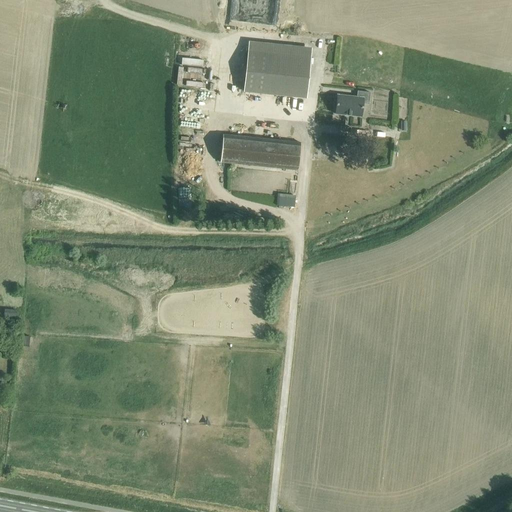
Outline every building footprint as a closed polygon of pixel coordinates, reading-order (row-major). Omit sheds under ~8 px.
[(249,52),(245,92),(305,99),(309,58),(249,52)] [(205,72),(206,60),(190,59),(189,71),(205,72)] [(357,97),(337,95),(335,114),(361,117),(363,104),(369,105),(370,93),(357,91),(357,97)] [(220,163),(298,171),(300,143),(223,135),(220,163)] [(353,162),(366,163),(366,155),(353,154),(353,162)] [(277,206),(295,208),(295,198),(277,197),(277,206)]
